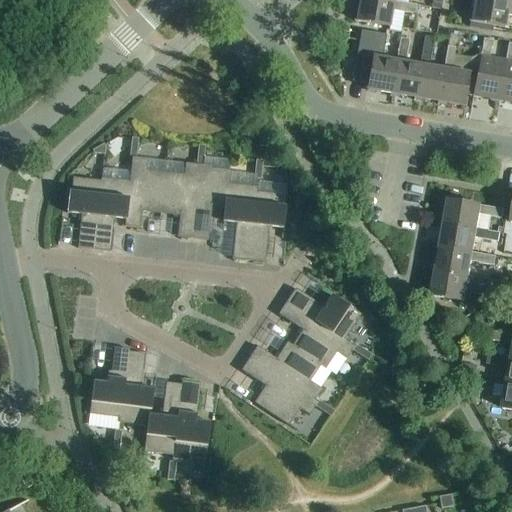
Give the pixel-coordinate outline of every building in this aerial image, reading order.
[(394,4),(369,0),(360,0),(356,23),(389,29),(392,12),(415,16),(417,7),(394,3),(394,4)] [(508,5),(480,0),(475,0),(471,24),(493,28),(504,30),(506,17),(511,17),(511,4),(509,4),(508,5)] [(469,30),(492,34),(493,28),(471,24),(470,23),(469,30)] [(367,92),(391,96),(397,63),(396,63),(382,60),(386,37),(361,32),(352,81),(368,84),(367,92)] [(450,36),(447,48),(457,50),(459,37),(450,36)] [(391,96),(415,100),(421,67),(420,67),(405,64),(409,42),(400,40),(396,63),(397,63),(391,96)] [(473,98),(499,102),(506,63),(505,63),(489,60),(490,51),(492,51),(493,43),(484,41),(473,98)] [(415,100),(438,104),(444,71),(443,71),(429,69),(433,46),(424,44),(420,67),(421,67),(415,100)] [(499,102),(511,104),(511,45),(508,45),(505,63),(506,63),(499,102)] [(444,71),(438,104),(463,109),(469,76),(452,73),(457,50),(447,48),(443,71),(444,71)] [(104,146),(92,153),(94,155),(104,157),(105,149),(104,146)] [(129,184),(101,181),(94,252),(110,254),(114,220),(125,222),(124,228),(125,229),(133,160),(132,160),(129,184)] [(147,161),(133,160),(125,229),(139,230),(141,213),(160,215),(165,175),(146,173),(147,161)] [(184,177),(165,175),(160,215),(179,218),(177,239),(191,241),(199,167),(185,165),(184,177)] [(211,168),(199,167),(191,241),(208,242),(211,209),(224,210),(223,224),(229,173),(211,171),(211,168)] [(230,173),(229,173),(223,224),(236,225),(232,261),(248,263),(256,192),(256,189),(228,186),(230,173)] [(101,181),(100,181),(100,183),(73,180),(71,194),(69,194),(67,215),(81,217),(77,250),(94,252),(101,181)] [(257,192),(256,192),(248,263),(264,265),(268,229),(283,231),(286,200),(275,199),(275,196),(257,194),(257,192)] [(448,202),(444,226),(477,232),(477,231),(480,216),(503,220),(504,212),(448,202)] [(444,226),(440,250),(473,256),(473,254),(476,240),(498,244),(500,235),(477,231),(477,232),(444,226)] [(440,250),(436,273),(469,279),(469,278),(471,264),(494,268),(496,259),(473,254),(473,256),(440,250)] [(502,284),(492,282),(469,278),(469,279),(436,273),(431,298),(464,304),(466,295),(484,298),(490,294),(490,291),(498,292),(501,289),(502,284)] [(295,291),(286,305),(354,349),(344,342),(361,317),(331,297),(323,309),(295,291)] [(354,349),(286,305),(278,317),(302,332),(292,348),(287,344),(286,345),(325,371),(336,355),(346,361),(352,352),(354,349)] [(511,321),(511,312),(497,310),(495,319),(511,321)] [(511,346),(511,355),(511,361),(511,362),(511,336),(492,333),(491,342),(511,346)] [(257,348),(249,361),(317,405),(314,403),(322,391),(310,383),(320,368),(325,371),(286,345),(276,361),(257,348)] [(354,349),(352,352),(360,357),(363,352),(356,346),(354,349)] [(128,352),(114,350),(111,373),(108,373),(106,385),(93,383),(89,416),(119,420),(118,425),(119,425),(128,352)] [(129,352),(128,352),(119,425),(147,429),(148,429),(149,417),(150,417),(153,391),(140,389),(144,356),(129,354),(129,352)] [(371,357),(363,352),(360,357),(368,363),(371,357)] [(511,386),(511,362),(511,361),(488,357),(487,366),(501,369),(498,385),(507,386),(511,386)] [(317,405),(249,361),(241,373),(265,388),(254,405),(288,428),(299,411),(309,417),(315,408),(317,405)] [(475,381),(478,368),(462,365),(459,378),(475,381)] [(173,463),(182,383),(181,387),(166,385),(162,418),(150,417),(149,417),(148,429),(147,429),(144,454),(172,458),(172,463),(173,463)] [(200,386),(182,383),(173,463),(192,465),(192,461),(205,462),(210,424),(195,423),(200,386)] [(467,395),(477,396),(479,385),(469,383),(467,395)] [(511,386),(507,386),(502,411),(511,412),(511,386)] [(326,408),(319,403),(317,405),(315,408),(323,413),(326,408)] [(334,413),(326,408),(323,413),(331,419),(334,413)] [(451,497),(439,499),(441,511),(453,509),(451,497)]
